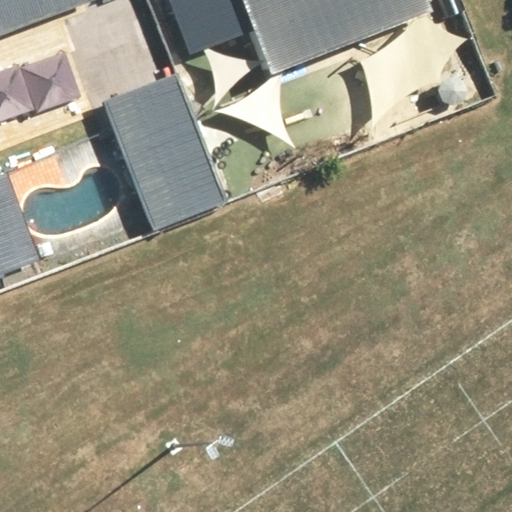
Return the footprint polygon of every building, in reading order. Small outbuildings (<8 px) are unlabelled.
[(0,38),(97,0),(0,0),(0,76),(11,72),(0,44),(0,38)] [(229,0),(240,27),(250,53),(385,0),(229,0)] [(243,66),(185,91),(231,200),(290,174),(243,66)] [(177,73),(104,104),(159,230),(231,200),(185,91),(177,73)] [(10,174),(0,177),(0,288),(46,272),(10,174)]
